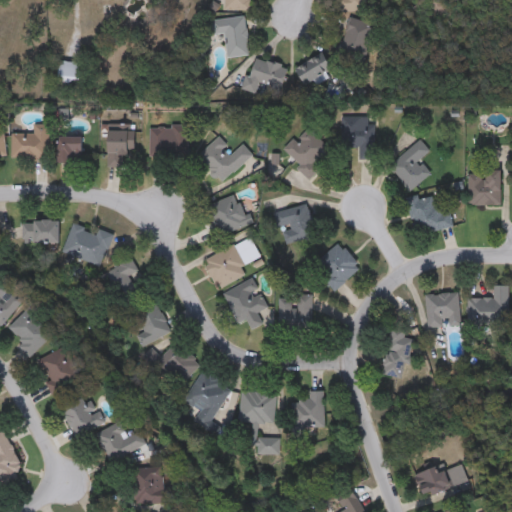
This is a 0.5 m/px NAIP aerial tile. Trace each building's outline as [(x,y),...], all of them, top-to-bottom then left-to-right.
[(249,0),(249,11),(227,11),(227,0),(249,0)] [(364,63),(339,56),(349,18),(374,25),(364,63)] [(228,57),(227,35),(214,35),(214,20),(247,19),(248,57),(228,57)] [(297,69),(323,55),(333,72),(306,87),(297,69)] [(246,90),(253,59),(287,67),(280,98),(246,90)] [(83,63),(83,88),(59,88),(59,63),(83,63)] [(0,64),(0,83),(8,82),(6,64),(0,64)] [(374,118),(373,160),(358,160),(358,150),(341,150),(342,118),(374,118)] [(50,127),(49,161),(11,160),(11,135),(34,135),(34,126),(50,127)] [(150,128),(188,128),(188,158),(150,158),(150,128)] [(321,170),(311,180),(283,153),(307,128),(331,152),(317,166),(321,170)] [(135,132),(135,152),(126,152),(126,169),(109,169),(109,132),(135,132)] [(82,138),(82,163),(59,163),(59,138),(82,138)] [(243,145),(253,156),(222,184),(198,157),(218,139),(232,154),(243,145)] [(428,178),(411,193),(389,168),(420,141),(431,154),(417,166),(428,178)] [(501,173),(501,206),(468,206),(468,173),(501,173)] [(250,225),(218,239),(205,208),(237,195),(250,225)] [(442,204),(444,213),(450,212),(453,229),(416,236),(409,202),(434,198),(436,205),(442,204)] [(279,231),(274,214),(308,205),(316,237),(287,245),(282,230),(279,231)] [(59,221),(59,243),(23,243),(23,221),(59,221)] [(63,255),(73,225),(97,233),(98,230),(113,235),(102,267),(63,255)] [(248,276),(217,290),(204,260),(252,239),(261,259),(243,267),(248,276)] [(361,267),(337,291),(314,268),(338,244),(361,267)] [(141,296),(123,307),(104,276),(131,259),(139,272),(130,278),(141,296)] [(224,294),(253,280),(268,309),(239,324),(224,294)] [(0,281),(24,303),(0,327),(0,281)] [(509,287),(509,328),(469,328),(469,299),(493,299),(493,287),(509,287)] [(428,328),(426,296),(459,294),(461,326),(428,328)] [(312,334),(298,334),(298,296),(312,296),(312,334)] [(172,334),(143,348),(137,337),(144,333),(133,312),(155,301),(172,334)] [(7,331),(28,310),(53,335),(32,357),(7,331)] [(415,337),(402,381),(381,374),(394,331),(415,337)] [(165,380),(153,368),(177,343),(201,367),(180,387),(169,376),(165,380)] [(81,381),(55,394),(37,361),(64,347),(81,381)] [(211,423),(219,427),(214,435),(194,422),(200,412),(184,402),(205,370),(233,389),(211,423)] [(274,426),(239,423),(242,392),(277,395),(274,426)] [(325,393),(325,435),(292,435),(292,402),(310,402),(310,393),(325,393)] [(81,440),(59,411),(84,394),(105,423),(81,440)] [(139,433),(147,446),(112,464),(97,436),(120,423),(128,439),(139,433)] [(0,434),(3,433),(25,472),(0,485),(0,434)] [(280,439),(280,456),(259,456),(259,439),(280,439)] [(416,475),(444,466),(445,470),(462,465),(471,491),(426,505),(416,475)] [(165,472),(160,501),(131,496),(136,466),(165,472)] [(343,511),(345,511),(340,502),(355,494),(364,511),(343,511)]
